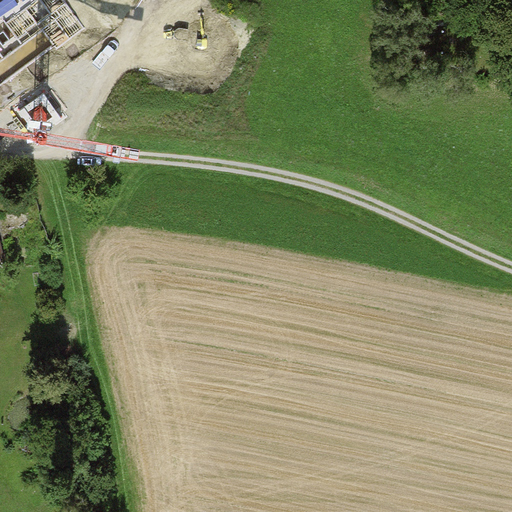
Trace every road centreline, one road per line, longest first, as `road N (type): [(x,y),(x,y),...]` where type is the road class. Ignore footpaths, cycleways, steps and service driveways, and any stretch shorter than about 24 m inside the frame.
road 1 (track): [(0,154),(66,151),(264,174),(511,267)]
road 2 (track): [(66,151),(128,41),(167,0)]
